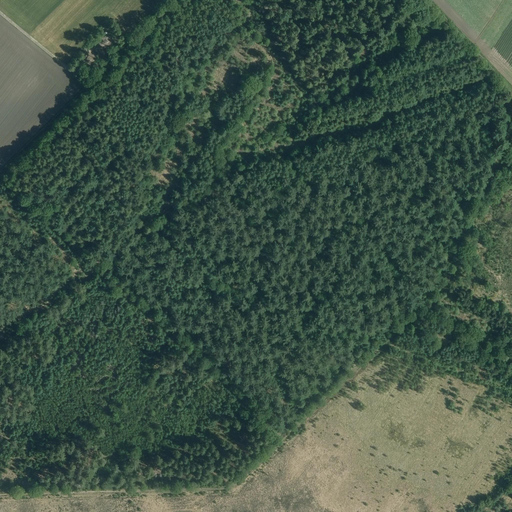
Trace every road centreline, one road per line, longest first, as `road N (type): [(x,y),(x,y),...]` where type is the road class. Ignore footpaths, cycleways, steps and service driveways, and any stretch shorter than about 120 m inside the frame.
road 1 (track): [(511,132),(461,240),(410,313),(243,481),(225,488),(0,494)]
road 2 (track): [(0,173),(176,0)]
road 3 (track): [(511,92),(426,0)]
